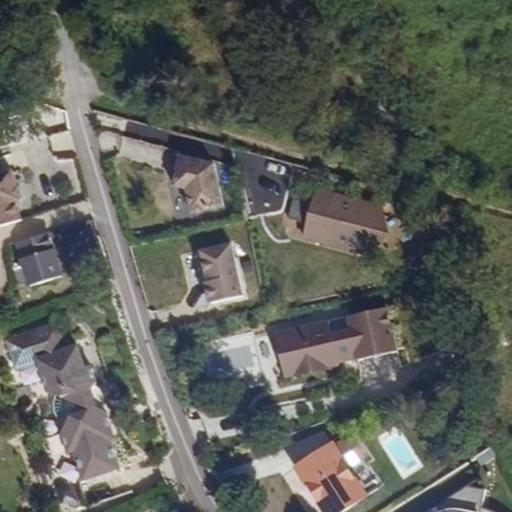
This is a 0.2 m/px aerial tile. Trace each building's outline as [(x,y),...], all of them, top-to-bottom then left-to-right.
[(235,210),(225,167),(192,159),(184,189),(198,192),(203,217),(235,210)] [(381,204),(324,192),(314,236),(371,249),(383,245),(391,236),(393,225),(390,213),(381,204)] [(244,245),(212,253),(220,284),(217,284),(222,305),(256,297),(244,245)] [(34,250),(2,259),(15,304),(47,295),(34,250)] [(318,322),(265,335),(276,380),(283,379),(322,369),(330,367),(329,365),(348,360),(349,362),(390,352),(380,308),(337,317),(341,331),(322,336),(318,322)] [(42,335),(0,347),(0,376),(22,370),(49,462),(54,461),(63,491),(98,480),(62,358),(49,362),(42,335)] [(322,369),(283,379),(284,381),(323,371),(322,369)] [(371,511),(337,459),(301,480),(321,511),(371,511)] [(496,511),(499,507),(492,500),(473,497),(450,511),(496,511)]
